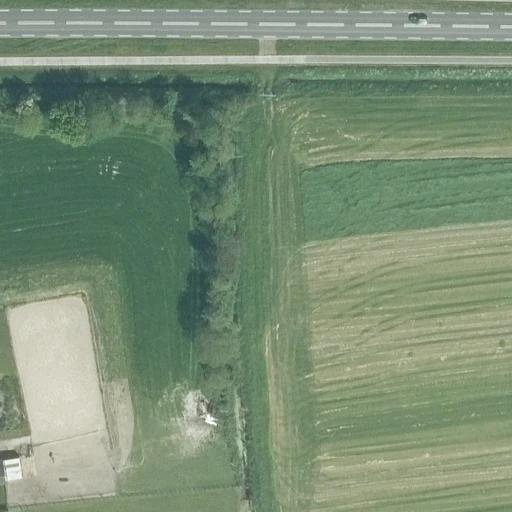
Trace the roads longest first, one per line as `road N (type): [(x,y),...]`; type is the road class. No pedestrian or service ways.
road 1 (primary): [(0,20),(511,17)]
road 2 (unclassified): [(0,63),(305,60)]
